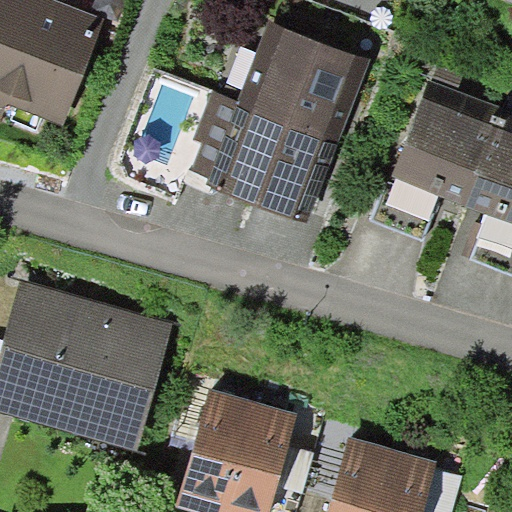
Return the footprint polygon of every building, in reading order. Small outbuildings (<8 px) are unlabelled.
[(57,0),(0,0),(0,120),(6,105),(61,126),(104,18),(91,13),(57,0)] [(95,0),(91,13),(104,18),(116,22),(124,0),(95,0)] [(242,88),(237,103),(338,144),(370,61),(269,22),(257,52),(242,88)] [(242,88),(257,52),(240,45),(226,81),(242,88)] [(438,194),(467,204),(505,106),(429,78),(391,175),(397,178),(438,194)] [(307,222),(338,144),(237,103),(211,93),(193,138),(203,142),(193,169),(212,177),(209,184),(307,222)] [(511,108),(505,106),(467,204),(487,213),(511,222),(511,108)] [(428,219),(438,194),(397,178),(387,203),(428,219)] [(511,248),(511,222),(487,213),(478,236),(511,248)] [(174,321),(21,278),(0,353),(0,410),(138,449),(174,321)] [(223,511),(254,401),(210,388),(175,505),(198,511),(223,511)] [(288,444),(297,413),(254,401),(223,511),(268,511),(277,484),(288,444)] [(375,511),(395,449),(350,436),(327,511),(375,511)] [(314,451),(288,444),(277,484),(303,491),(314,451)] [(423,511),(435,468),(437,462),(395,449),(375,511),(423,511)] [(452,511),(463,475),(435,468),(423,511),(452,511)]
